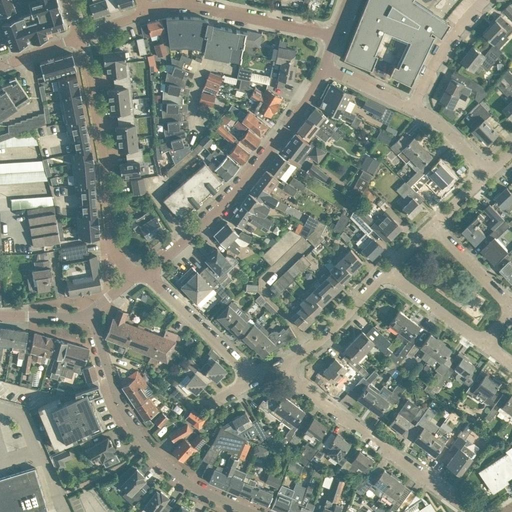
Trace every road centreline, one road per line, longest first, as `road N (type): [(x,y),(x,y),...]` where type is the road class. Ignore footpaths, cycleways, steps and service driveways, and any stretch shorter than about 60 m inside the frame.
road 1 (residential): [(140,276),(233,195),(326,66)]
road 2 (residential): [(249,511),(196,489),(133,431),(88,317)]
road 3 (residential): [(140,276),(112,252),(79,37)]
road 4 (residential): [(471,511),(277,371)]
road 5 (residential): [(254,379),(140,276)]
road 6 (residential): [(277,371),(316,344),(387,270)]
road 7 (residential): [(203,133),(190,121),(193,90),(218,10)]
road 8 (residential): [(411,107),(457,28),(485,0)]
road 9 (residential): [(483,344),(387,270)]
